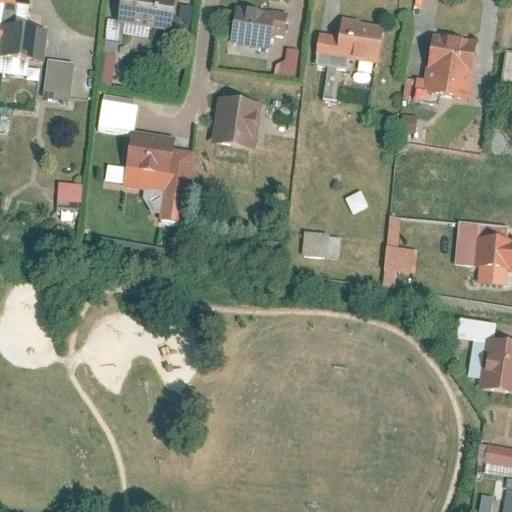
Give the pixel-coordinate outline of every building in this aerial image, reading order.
[(119,0),(116,23),(169,31),(173,0),(119,0)] [(234,6),(227,44),(269,51),(271,39),(281,40),(286,15),(234,6)] [(383,26),(339,19),(333,58),(376,65),(383,26)] [(2,24),(0,39),(0,56),(41,61),(45,29),(2,24)] [(414,80),(412,92),(468,99),(476,39),(429,33),(422,81),(414,80)] [(298,79),(302,52),(290,50),(288,64),(280,63),(278,76),(298,79)] [(46,98),(72,102),(77,65),(50,62),(46,98)] [(218,97),(210,143),(253,150),(261,104),(218,97)] [(145,175),(167,178),(173,136),(129,130),(123,172),(126,172),(124,186),(143,189),(145,175)] [(83,205),(83,185),(61,184),(61,205),(83,205)] [(408,266),(395,264),(398,232),(386,231),(378,304),(392,306),(394,289),(406,290),(409,290),(411,287),(412,272),(412,270),(408,266)] [(473,287),(506,289),(508,271),(511,271),(511,240),(477,238),(473,287)] [(301,249),(298,273),(336,277),(338,256),(327,255),(327,251),(301,249)] [(511,345),(485,341),(477,391),(511,397),(511,345)] [(511,449),(491,446),(488,465),(511,469),(511,449)]
